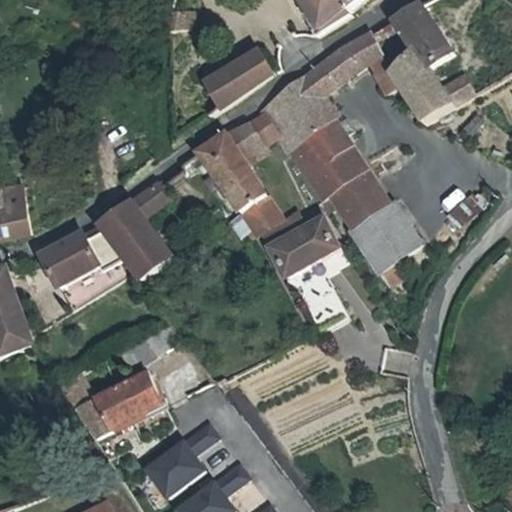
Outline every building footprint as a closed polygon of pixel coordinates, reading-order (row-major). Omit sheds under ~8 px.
[(303,0),(325,33),(353,17),(351,13),(366,0),(303,0)] [(392,68),(402,85),(425,123),(478,94),(468,77),(446,90),(432,70),(456,52),(423,3),(397,19),(417,49),(392,68)] [(167,35),(195,31),(195,16),(170,17),(167,31),(167,35)] [(341,207),(358,230),(392,207),(326,101),(371,67),(385,57),(376,32),(347,50),(284,97),(311,139),(319,151),(300,164),(328,205),(336,199),(341,207)] [(276,76),(264,56),(209,86),(224,112),(276,76)] [(392,68),(385,57),(371,67),(387,95),(402,85),(392,68)] [(266,111),(269,116),(283,138),(293,152),(311,139),(284,97),(266,111)] [(231,134),(251,164),(283,138),(269,116),(254,126),(231,134)] [(251,164),(231,134),(217,144),(202,155),(244,211),(257,230),(252,234),(254,239),(263,234),(287,219),(251,164)] [(21,146),(4,146),(0,154),(0,242),(13,241),(17,186),(21,146)] [(17,186),(13,241),(20,239),(40,233),(102,198),(87,159),(70,163),(54,172),(17,186)] [(111,232),(131,260),(148,282),(182,257),(151,219),(173,199),(165,184),(107,227),(111,232)] [(452,218),(464,232),(494,205),(481,191),(452,218)] [(336,199),(328,205),(325,207),(330,214),(341,207),(336,199)] [(354,233),(383,276),(400,265),(427,248),(397,204),(392,207),(358,230),(354,233)] [(328,220),(275,249),(293,281),(345,251),(328,220)] [(131,260),(111,232),(107,233),(128,263),(131,260)] [(128,263),(107,233),(92,241),(87,234),(49,258),(67,292),(107,267),(112,274),(128,263)] [(400,265),(383,276),(391,289),(408,278),(400,265)] [(0,303),(22,298),(13,272),(0,274),(0,303)] [(337,287),(303,307),(321,339),(356,320),(337,287)] [(22,298),(0,303),(0,330),(4,342),(0,343),(0,360),(1,364),(39,348),(22,298)] [(170,408),(155,376),(81,412),(100,442),(170,408)] [(176,506),(218,476),(210,464),(230,449),(214,426),(151,472),(176,506)] [(181,510),(182,511),(253,511),(269,502),(248,468),(181,510)] [(116,511),(110,498),(83,511),(116,511)]
